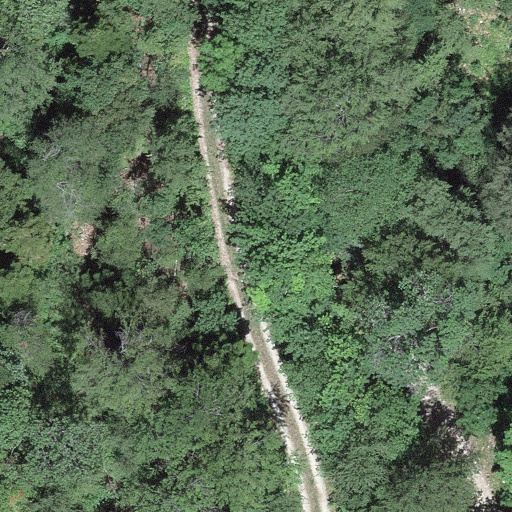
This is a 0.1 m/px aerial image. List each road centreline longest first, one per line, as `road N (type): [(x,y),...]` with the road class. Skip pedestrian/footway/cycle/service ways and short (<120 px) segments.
road 1 (track): [(312,0),(316,113),(340,206),(369,290),(482,511)]
road 2 (track): [(317,511),(250,315),(218,185),(203,0)]
